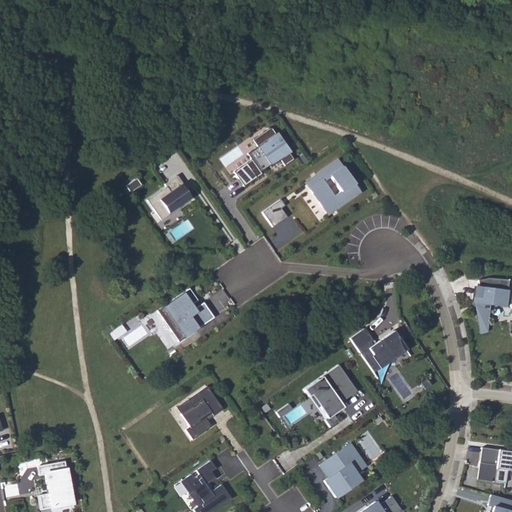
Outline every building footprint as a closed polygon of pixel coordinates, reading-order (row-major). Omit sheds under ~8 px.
[(251,159),(233,171),(244,186),(262,174),(260,171),(279,158),(284,166),(293,159),(271,128),(268,128),(252,139),(257,146),(247,153),(251,159)] [(335,158),(305,180),(310,187),(308,188),(325,213),(358,190),(335,158)] [(178,206),(190,197),(185,190),(181,185),(183,184),(177,175),(164,184),(166,186),(146,200),(161,220),(179,208),(178,206)] [(131,190),(141,183),(137,177),(127,184),(131,190)] [(282,204),(278,198),(260,211),(270,226),(284,216),(278,207),(282,204)] [(511,307),(511,288),(510,289),(510,291),(505,290),(506,279),(485,277),(476,280),(479,297),(471,299),(477,326),(486,326),(488,304),(508,304),(508,307),(511,307)] [(157,311),(178,342),(213,317),(203,302),(194,309),(191,304),(197,300),(188,288),(157,311)] [(371,339),(362,327),(347,337),(371,371),(404,348),(391,329),(373,342),(370,344),(368,341),(371,339)] [(337,365),(306,387),(303,389),(329,427),(337,421),(333,414),(339,410),(332,401),(339,395),(343,400),(356,391),(337,365)] [(426,380),(420,384),(424,390),(430,386),(426,380)] [(204,385),(185,398),(190,405),(178,413),(187,425),(183,428),(190,438),(209,425),(203,416),(209,412),(211,414),(220,408),(204,385)] [(185,398),(173,406),(178,413),(190,405),(185,398)] [(282,414),(290,408),(287,402),(278,408),(282,414)] [(327,476),(324,478),(328,484),(326,485),(333,496),(358,479),(353,472),(363,465),(347,443),(317,464),(327,476)] [(479,446),(476,462),(493,464),(491,481),(503,482),(504,469),(511,470),(511,466),(511,451),(507,450),(507,453),(501,452),(501,450),(479,446)] [(191,477),(188,473),(178,480),(186,492),(190,489),(199,503),(191,508),(193,511),(208,511),(229,498),(219,483),(209,490),(204,484),(213,477),(209,471),(213,467),(208,459),(193,469),(196,473),(191,477)] [(36,473),(43,472),(46,493),(37,495),(38,500),(39,507),(69,502),(62,460),(35,465),(36,473)] [(511,511),(511,500),(490,494),(487,505),(492,506),(491,511),(488,511),(511,511)] [(373,500),(355,511),(395,511),(399,510),(389,495),(376,504),(373,500)]
